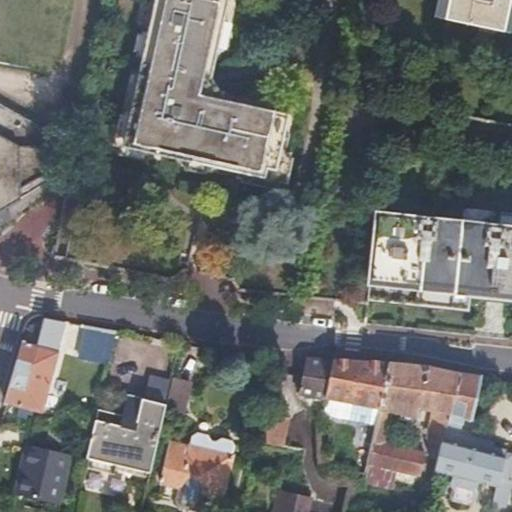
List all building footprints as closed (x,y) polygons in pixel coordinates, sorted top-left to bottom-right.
[(147,0),(142,28),(141,31),(146,32),(141,53),(136,52),(136,54),(124,108),(117,139),(131,142),(130,147),(149,151),(176,157),(182,158),(183,153),(202,157),(201,162),(208,164),(231,169),(259,175),(260,171),(274,174),(279,153),(283,131),(279,130),(283,111),(217,97),(193,92),(198,68),(206,70),(206,69),(211,47),(218,16),(221,0),(147,0)] [(444,0),(441,18),(500,31),(506,0),(444,0)] [(218,46),(221,46),(226,21),(223,21),(224,18),(218,16),(211,47),(217,49),(218,46)] [(132,29),(127,49),(130,50),(130,53),(136,54),(136,52),(141,53),(146,32),(141,31),(142,28),(135,27),(135,30),(132,29)] [(193,92),(217,97),(219,88),(214,86),(206,75),(208,69),(206,69),(206,70),(198,68),(193,92)] [(14,181),(40,166),(35,118),(0,99),(0,214),(3,213),(0,207),(0,200),(14,191),(14,181)] [(114,145),(113,153),(142,159),(143,156),(147,157),(149,151),(130,147),(131,142),(117,139),(124,108),(117,107),(116,112),(113,111),(106,143),(114,145)] [(178,164),(178,167),(202,172),(202,169),(206,170),(208,164),(201,162),(202,157),(183,153),(182,158),(176,157),(175,163),(178,164)] [(235,177),(234,180),(272,188),(274,180),(282,182),(288,155),(279,153),(274,174),(260,171),(259,175),(231,169),(230,176),(235,177)] [(47,170),(40,166),(14,181),(14,191),(47,170)] [(362,293),(403,298),(406,279),(457,285),(454,304),(511,311),(511,229),(372,212),(362,293)] [(23,330),(0,397),(0,404),(35,414),(58,323),(40,320),(23,330)] [(110,334),(81,328),(73,360),(102,366),(110,334)] [(325,363),(317,399),(373,410),(384,363),(327,359),(325,363)] [(325,363),(298,360),(294,382),(291,394),(317,399),(325,363)] [(373,410),(361,466),(391,472),(414,477),(419,454),(379,445),(387,412),(410,417),(412,408),(426,410),(419,445),(435,448),(438,438),(441,424),(452,376),(387,364),(384,363),(373,410)] [(474,378),(452,376),(441,424),(453,427),(454,421),(464,423),(474,378)] [(164,381),(157,411),(156,416),(175,421),(183,385),(164,381)] [(85,436),(72,491),(86,495),(81,511),(119,511),(129,474),(141,477),(156,416),(157,411),(136,406),(137,401),(120,397),(115,417),(91,411),(85,436)] [(282,417),(262,413),(256,442),(275,446),(282,417)] [(161,445),(152,489),(170,493),(167,508),(183,511),(190,511),(193,498),(216,503),(228,446),(211,442),(210,446),(200,444),(201,440),(186,437),(183,450),(161,445)] [(435,448),(430,474),(450,479),(448,488),(470,492),(472,483),(490,487),(487,503),(500,506),(511,454),(482,448),(469,445),(438,438),(435,448)] [(470,439),(469,445),(482,448),(484,442),(470,439)] [(256,442),(252,458),(291,466),(293,453),(279,450),(280,447),(275,446),(256,442)] [(20,448),(8,496),(50,506),(62,458),(20,448)] [(361,466),(358,475),(357,481),(388,488),(391,472),(361,466)] [(302,511),(306,497),(272,490),(266,511),(302,511)]
